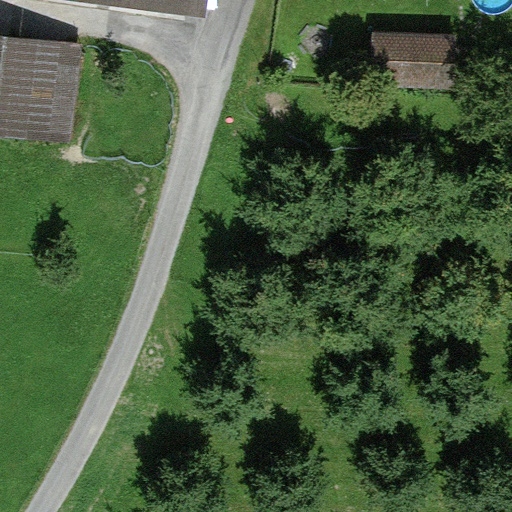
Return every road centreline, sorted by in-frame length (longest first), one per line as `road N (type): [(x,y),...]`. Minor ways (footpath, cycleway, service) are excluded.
road 1 (unclassified): [(43,511),(136,340),(244,0)]
road 2 (track): [(232,47),(0,8)]
